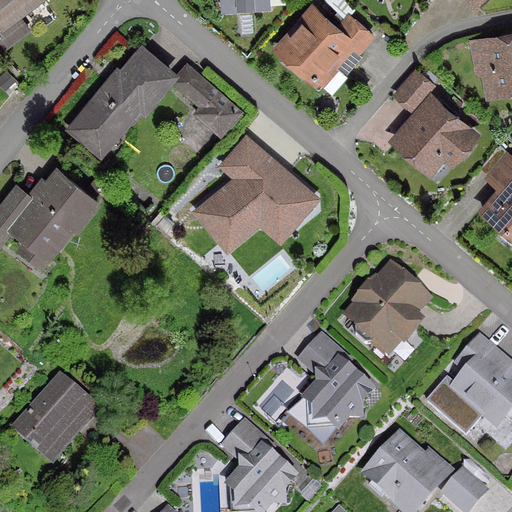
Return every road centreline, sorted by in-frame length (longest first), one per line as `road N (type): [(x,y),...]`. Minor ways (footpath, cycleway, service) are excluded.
road 1 (residential): [(388,199),(118,511)]
road 2 (residential): [(331,148),(149,0)]
road 3 (residential): [(331,148),(439,35),(511,18)]
road 4 (residential): [(122,0),(0,152)]
road 5 (residential): [(511,308),(388,199)]
